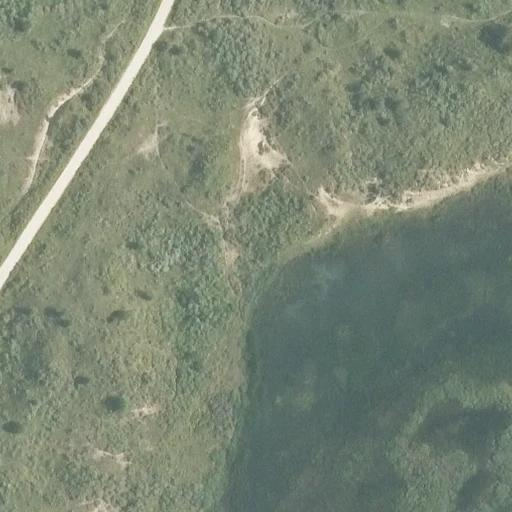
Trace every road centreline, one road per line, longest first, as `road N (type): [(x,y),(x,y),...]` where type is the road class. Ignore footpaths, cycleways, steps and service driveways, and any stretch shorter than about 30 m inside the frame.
road 1 (unknown): [(0,222),(38,182),(49,118),(69,93),(96,86),(111,31),(139,0)]
road 2 (track): [(150,36),(0,271)]
